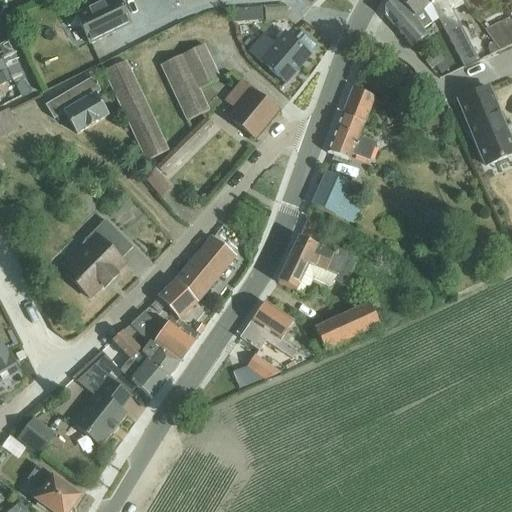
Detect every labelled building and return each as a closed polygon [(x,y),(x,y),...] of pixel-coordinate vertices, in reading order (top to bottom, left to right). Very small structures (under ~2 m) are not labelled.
[(114,32),(129,25),(116,0),(111,0),(74,17),(88,46),(115,33),(114,32)] [(413,49),(426,37),(413,18),(395,0),(392,0),(384,10),(384,17),(413,49)] [(421,10),(429,2),(427,0),(395,0),(413,18),(426,37),(434,30),(421,10)] [(427,0),(429,2),(465,69),(478,62),(447,3),(440,7),(437,1),(440,0),(427,0)] [(253,11),(234,12),(235,26),(254,24),(253,11)] [(493,44),(498,52),(499,53),(511,47),(511,21),(511,20),(485,33),(493,44)] [(300,34),(293,43),(284,35),(274,46),(263,37),(249,54),(286,85),(310,57),(308,56),(315,47),(300,34)] [(498,52),(493,44),(489,46),(489,50),(492,55),(498,52)] [(187,68),(208,58),(203,47),(182,57),(187,68)] [(10,54),(1,58),(6,69),(15,64),(10,54)] [(424,63),(430,70),(439,81),(460,72),(449,57),(443,62),(437,54),(424,63)] [(166,78),(187,68),(182,57),(161,67),(166,78)] [(192,79),(214,69),(208,58),(187,68),(192,79)] [(103,73),(108,85),(130,74),(125,63),(103,73)] [(21,75),(15,64),(6,69),(11,80),(21,75)] [(192,79),(187,68),(166,78),(171,89),(192,79)] [(198,90),(219,80),(214,69),(192,79),(197,90),(198,90)] [(130,74),(108,85),(114,96),(136,85),(133,80),(130,74)] [(197,90),(192,79),(171,89),(177,100),(197,90)] [(63,115),(76,136),(106,118),(94,97),(99,94),(91,80),(45,108),(53,121),(63,115)] [(223,123),(252,147),(278,115),(242,84),(227,100),(235,108),(223,123)] [(136,85),(114,96),(119,107),(141,96),(136,85)] [(511,148),(488,89),(458,101),(485,168),(511,156),(511,148)] [(177,100),(182,111),(203,101),(198,90),(197,90),(177,100)] [(351,91),(327,154),(349,162),(352,156),(368,163),(375,145),(359,138),(373,99),(351,91)] [(119,107),(125,118),(146,108),(141,96),(119,107)] [(187,121),(208,111),(203,101),(182,111),(187,121)] [(125,118),(130,129),(152,119),(146,108),(125,118)] [(0,139),(17,131),(8,111),(0,114),(0,139)] [(144,179),(162,200),(173,190),(161,176),(162,174),(163,175),(164,174),(167,177),(209,136),(206,132),(213,125),(206,118),(156,167),(157,168),(144,179)] [(135,140),(157,130),(152,119),(130,129),(135,140)] [(135,140),(141,151),(163,141),(157,130),(135,140)] [(146,163),(168,152),(163,141),(141,151),(146,163)] [(311,207),(352,225),(360,206),(343,199),(349,184),(326,174),(311,207)] [(62,272),(62,273),(89,300),(102,287),(104,289),(116,278),(114,275),(124,265),(120,261),(132,249),(105,221),(84,242),(88,246),(62,272)] [(298,240),(283,273),(277,285),(301,296),(305,288),(309,290),(314,280),(331,288),(334,283),(343,287),(356,260),(334,249),(331,255),(315,248),(298,240)] [(195,306),(233,259),(211,241),(176,284),(158,301),(178,322),(195,306)] [(375,320),(384,316),(378,303),(369,307),(368,306),(314,331),(324,352),(379,328),(375,320)] [(266,343),(292,361),(297,354),(280,343),(293,324),(264,304),(240,341),(259,353),(266,343)] [(129,327),(130,327),(135,333),(145,343),(146,343),(150,345),(179,366),(195,344),(169,325),(160,337),(156,333),(158,331),(142,315),(129,327)] [(122,335),(128,342),(135,333),(130,327),(122,335)] [(167,382),(142,356),(128,342),(122,335),(112,344),(129,361),(119,373),(128,383),(136,389),(152,402),(167,382)] [(0,385),(1,384),(4,386),(8,384),(7,381),(18,374),(0,342),(0,385)] [(179,366),(150,345),(142,356),(167,382),(179,366)] [(279,374),(254,357),(246,368),(264,381),(279,374)] [(97,396),(72,426),(99,447),(125,415),(120,411),(129,399),(129,398),(136,389),(128,383),(119,373),(113,366),(104,378),(93,392),(97,396)] [(18,440),(39,457),(54,437),(33,421),(18,440)] [(72,511),(72,510),(79,500),(37,469),(28,482),(43,492),(35,503),(37,504),(37,508),(42,511),(46,510),(48,511),(72,511)] [(28,511),(19,503),(10,511),(28,511)]
